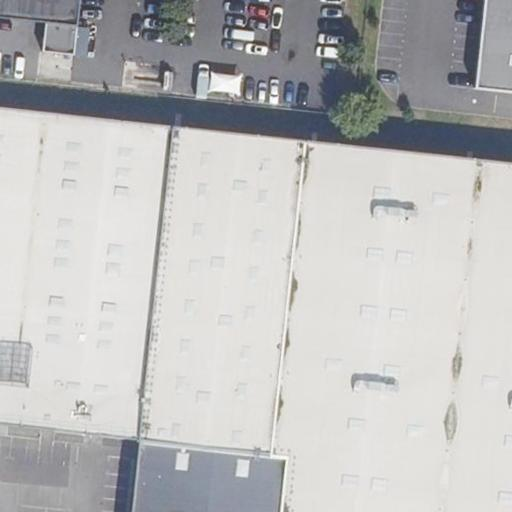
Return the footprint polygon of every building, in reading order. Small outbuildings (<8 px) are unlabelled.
[(77,0),(0,0),(0,18),(44,23),(41,53),(72,56),(77,0)] [(511,0),(483,0),(473,89),(511,93),(511,0)] [(303,143),(0,109),(0,425),(133,440),(269,455),(303,143)] [(511,511),(511,166),(303,143),(269,455),(281,456),(274,511),(511,511)] [(269,455),(133,440),(124,511),(274,511),(281,456),(269,455)]
